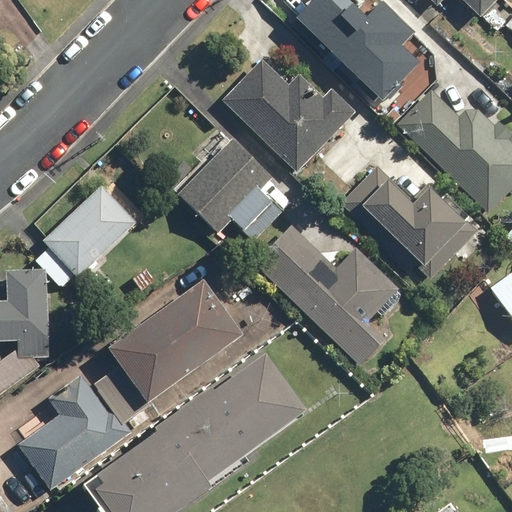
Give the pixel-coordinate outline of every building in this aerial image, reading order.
[(348,0),(300,0),(288,12),(381,105),(418,69),(399,50),(412,37),(375,0),(362,13),(348,0)] [(432,0),(440,8),(447,0),(466,0),(482,15),(496,0),(432,0)] [(296,172),(356,111),(331,87),(324,95),(302,73),(291,84),(263,58),(222,100),(296,172)] [(511,139),(446,74),(397,124),(488,214),(511,190),(511,139)] [(205,168),(178,194),(219,235),(235,219),(255,238),(281,212),(260,190),(276,174),(225,123),(192,155),(205,168)] [(357,154),(342,139),(318,162),(334,177),(357,154)] [(118,149),(102,165),(121,184),(137,168),(118,149)] [(414,202),(375,165),(337,205),(422,286),(478,226),(432,182),(414,202)] [(52,248),(41,257),(64,284),(76,274),(79,277),(139,225),(105,186),(44,239),(52,248)] [(293,224),(257,263),(363,363),(389,336),(371,319),(402,286),(358,245),(338,266),(293,224)] [(0,396),(42,367),(34,356),(51,356),(48,268),(7,269),(8,300),(0,299),(0,339),(21,339),(21,347),(0,362),(0,396)] [(511,273),(492,287),(511,315),(511,273)] [(246,334),(206,277),(193,286),(184,274),(165,288),(174,300),(109,346),(149,402),(246,334)] [(79,490),(95,511),(181,511),(206,494),(202,489),(311,410),(266,348),(160,426),(162,429),(79,490)] [(60,414),(20,444),(52,488),(130,431),(116,412),(111,416),(82,377),(50,400),(60,414)]
